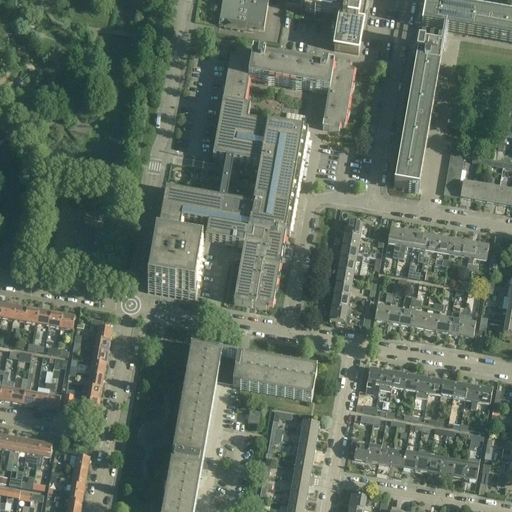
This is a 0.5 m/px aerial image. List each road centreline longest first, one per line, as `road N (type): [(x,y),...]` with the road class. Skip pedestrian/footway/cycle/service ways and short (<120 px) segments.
road 1 (residential): [(130,304),(185,0)]
road 2 (residential): [(95,511),(130,304)]
road 3 (residential): [(372,207),(406,0)]
road 4 (residential): [(422,216),(452,39)]
road 5 (residential): [(503,511),(330,482)]
road 6 (residential): [(287,332),(130,304)]
road 7 (residential): [(511,372),(355,345)]
road 8 (residential): [(330,482),(355,345)]
road 9 (residential): [(287,332),(311,211),(320,200)]
road 10 (residential): [(130,304),(0,280)]
road 11 (residential): [(203,511),(224,391)]
